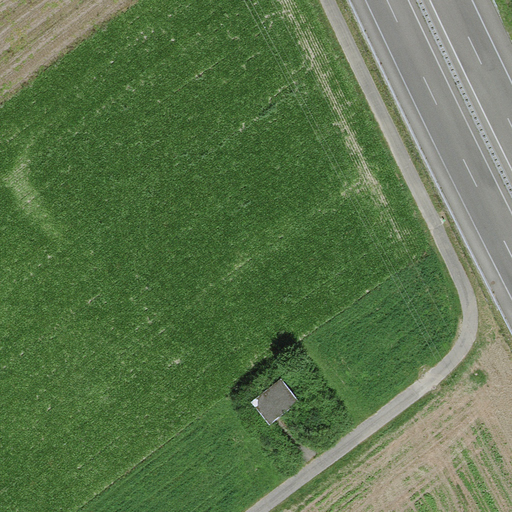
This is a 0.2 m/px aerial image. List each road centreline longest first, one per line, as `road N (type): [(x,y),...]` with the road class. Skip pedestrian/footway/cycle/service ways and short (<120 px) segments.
road 1 (track): [(252,511),(452,358),(465,324),(457,283),(323,0)]
road 2 (motorway): [(393,0),(511,247)]
